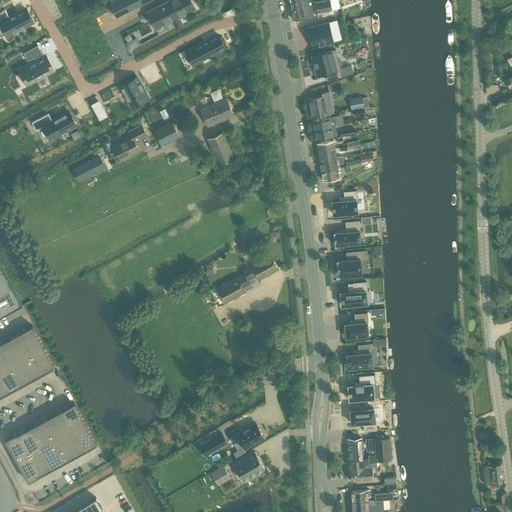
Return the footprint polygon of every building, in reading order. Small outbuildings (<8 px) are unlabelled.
[(142,0),(116,0),(109,4),(110,4),(117,18),(144,4),(142,0)] [(179,25),(182,24),(179,18),(195,9),(190,0),(169,0),(167,1),(179,25)] [(291,9),(303,7),(303,5),(312,4),(310,0),(296,0),(289,1),(291,9)] [(316,13),(331,10),(328,0),(325,0),(314,2),(316,13)] [(179,25),(167,1),(146,12),(156,30),(172,21),(176,27),(179,25)] [(292,19),(304,16),(311,15),(314,14),(312,4),(303,5),(303,7),(291,9),(292,19)] [(5,10),(0,12),(0,22),(7,36),(33,22),(26,9),(18,14),(17,12),(9,17),(5,10)] [(231,9),(224,12),(227,17),(234,13),(231,9)] [(336,20),(308,27),(313,46),(341,39),(336,20)] [(203,42),(185,51),(193,65),(213,54),(214,55),(226,48),(224,45),(219,35),(204,43),(203,42)] [(38,45),(24,53),(28,61),(42,53),(38,45)] [(342,76),(340,67),(341,65),(342,63),(341,60),(340,59),(337,58),(335,49),(312,55),(317,74),(324,72),(327,80),(342,76)] [(37,60),(19,70),(27,83),(53,69),(47,57),(38,61),(37,60)] [(344,65),(347,76),(356,73),(353,63),(344,65)] [(160,74),(151,79),(154,86),(164,81),(160,74)] [(137,76),(120,85),(128,99),(132,97),(135,104),(148,97),(137,76)] [(312,117),(328,113),(334,112),(329,91),(322,93),(323,95),(308,98),(312,117)] [(351,109),(363,107),(362,97),(350,99),(351,109)] [(207,126),(233,115),(226,98),(201,109),(207,126)] [(353,110),(355,116),(365,114),(364,108),(353,110)] [(48,113),(32,122),(36,130),(43,126),(50,139),(76,125),(70,112),(61,117),(60,116),(52,120),(48,113)] [(314,130),(335,126),(335,125),(344,124),(342,114),(335,116),(312,120),(314,130)] [(163,145),(179,136),(171,121),(155,130),(163,145)] [(131,137),(113,146),(121,160),(139,150),(135,141),(147,135),(141,124),(128,131),(131,137)] [(337,135),(335,126),(314,130),(316,139),(337,135)] [(77,130),(71,134),(74,139),(80,136),(77,130)] [(218,164),(233,157),(227,143),(222,132),(207,139),(218,164)] [(319,153),(336,150),(334,140),(317,143),(319,153)] [(347,146),(347,149),(361,147),(359,140),(346,143),(347,146)] [(320,161),(337,158),(336,150),(319,153),(320,161)] [(98,153),(73,167),(80,181),(106,168),(98,153)] [(372,154),(361,156),(362,162),(373,161),(372,154)] [(320,161),(321,168),(339,166),(339,164),(343,163),(342,157),(337,158),(320,161)] [(340,167),(339,166),(321,168),(323,180),(340,177),(338,168),(340,167)] [(332,203),(331,203),(332,212),(333,212),(333,214),(340,213),(340,214),(348,214),(348,212),(357,212),(356,199),(357,199),(356,190),(343,191),(344,197),(339,197),(339,200),(332,201),(332,203)] [(341,231),(334,232),(335,245),(342,244),(343,245),(350,245),(350,243),(360,243),(359,221),(345,222),(346,228),(341,228),(341,231)] [(346,259),(336,260),(338,276),(362,274),(361,259),(367,258),(367,250),(346,252),(346,259)] [(251,282),(258,278),(258,279),(278,268),(270,254),(250,265),(251,266),(243,270),(245,274),(246,274),(251,282)] [(0,292),(12,286),(2,268),(0,268),(0,292)] [(251,282),(246,274),(245,274),(239,278),(238,277),(217,288),(225,302),(246,291),(245,290),(253,286),(251,282)] [(349,291),(340,292),(342,305),(373,302),(373,293),(371,293),(370,281),(353,282),(353,283),(354,288),(348,289),(349,291)] [(0,316),(22,304),(12,286),(0,292),(0,316)] [(345,326),(344,326),(344,334),(346,334),(346,337),(351,336),(351,337),(359,337),(359,335),(368,335),(367,322),(368,322),(367,312),(354,314),(355,320),(350,320),(350,323),(345,324),(345,326)] [(32,352),(33,351),(43,346),(32,325),(21,331),(32,352)] [(32,352),(21,331),(9,337),(21,358),(32,352)] [(9,337),(0,342),(0,347),(9,364),(21,358),(9,337)] [(347,364),(348,367),(354,366),(354,367),(362,366),(362,365),(372,364),(371,352),(370,343),(357,344),(358,350),(353,350),(353,353),(346,354),(347,356),(345,356),(346,364),(347,364)] [(43,346),(33,351),(32,352),(43,373),(55,366),(43,346)] [(0,369),(9,364),(0,347),(0,369)] [(32,352),(21,358),(32,379),(43,373),(32,352)] [(20,385),(32,379),(21,358),(9,364),(20,385)] [(20,385),(9,364),(0,369),(0,374),(9,391),(20,385)] [(354,383),(348,384),(349,398),(374,396),(373,383),(376,382),(375,373),(359,374),(359,380),(354,380),(354,383)] [(0,395),(9,391),(0,374),(0,395)] [(454,379),(458,418),(470,417),(465,377),(454,379)] [(63,409),(74,429),(85,423),(74,402),(63,409)] [(373,408),(350,410),(351,423),(358,422),(358,425),(363,424),(363,430),(377,429),(376,420),(374,420),(373,408)] [(63,409),(51,415),(63,435),(74,429),(63,409)] [(40,421),(51,442),(63,435),(51,415),(40,421)] [(28,427),(40,448),(51,442),(40,421),(28,427)] [(85,423),(74,429),(85,450),(97,444),(85,423)] [(230,438),(233,443),(239,440),(244,448),(264,437),(256,423),(249,426),(249,425),(242,430),(236,434),(230,438)] [(17,433),(28,454),(40,448),(28,427),(17,433)] [(74,429),(63,435),(74,456),(85,450),(74,429)] [(6,440),(17,460),(28,454),(17,433),(6,440)] [(222,433),(200,446),(205,455),(228,442),(222,433)] [(63,435),(51,442),(62,462),(74,456),(63,435)] [(375,439),(376,455),(377,455),(377,460),(391,459),(389,439),(389,437),(375,439)] [(349,460),(363,459),(362,438),(348,438),(349,460)] [(367,440),(368,455),(376,455),(375,439),(367,440)] [(62,462),(51,442),(40,448),(51,469),(62,462)] [(40,448),(28,454),(39,475),(51,469),(40,448)] [(234,464),(244,482),(245,481),(244,480),(249,476),(250,478),(257,473),(257,472),(264,468),(255,451),(234,464)] [(28,454),(17,460),(28,481),(39,475),(28,454)] [(350,469),(351,480),(373,478),(372,466),(377,466),(377,460),(377,455),(376,455),(368,455),(368,458),(369,463),(366,463),(366,466),(364,466),(364,469),(350,469)] [(349,460),(350,469),(364,469),(364,466),(366,466),(366,463),(369,463),(368,458),(363,459),(349,460)] [(488,484),(502,482),(500,464),(485,466),(488,484)] [(224,466),(212,473),(219,484),(230,477),(224,466)] [(370,496),(370,490),(367,490),(351,491),(352,500),(368,499),(368,496),(370,496)] [(95,497),(75,509),(76,511),(95,511),(102,508),(96,498),(95,497)] [(368,500),(368,499),(352,500),(353,510),(378,508),(377,500),(375,501),(375,504),(369,505),(368,500)] [(384,511),(383,500),(377,500),(378,508),(353,510),(352,511),(384,511)]
